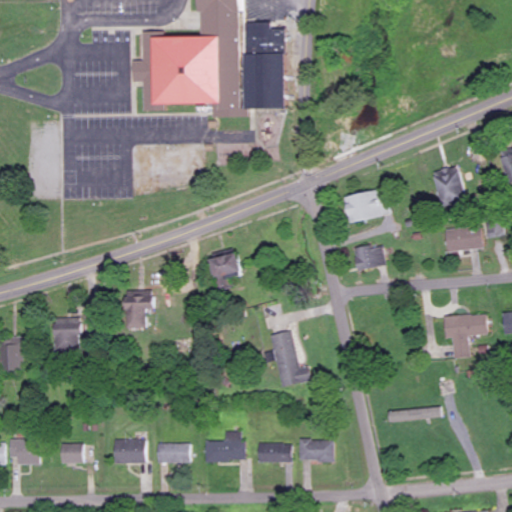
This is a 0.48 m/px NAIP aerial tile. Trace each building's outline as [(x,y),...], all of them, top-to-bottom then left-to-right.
[(147,31),(168,31),(168,39),(206,39),(206,14),(203,14),(202,0),(244,0),(246,118),(218,118),(218,105),(169,106),(169,114),(148,114),(148,84),(138,84),(138,62),(148,62),(147,31)] [(291,56),(251,57),(250,25),(276,24),(276,31),(291,31),(291,56)] [(251,110),(251,57),(291,56),(292,110),(251,110)] [(511,148),(500,151),(508,189),(511,187),(511,148)] [(434,172),(441,205),(466,200),(459,167),(434,172)] [(351,224),(391,214),(383,187),(344,198),(351,224)] [(488,227),(489,238),(505,237),(505,226),(488,227)] [(448,252),(485,250),(484,228),(447,229),(448,252)] [(355,251),(360,272),(388,266),(382,244),(355,251)] [(209,256),(214,281),(242,276),(238,251),(209,256)] [(155,291),(126,292),(127,329),(149,328),(149,310),(156,310),(155,291)] [(456,359),(473,358),(471,337),(491,335),(489,314),(445,317),(447,339),(455,338),(456,359)] [(82,318),(54,319),(55,350),(82,350),(82,318)] [(303,369),(295,331),(274,336),(285,387),(314,381),(311,367),(303,369)] [(3,371),(25,370),(23,337),(2,338),(3,371)] [(392,422),(446,419),(445,409),(391,411),(392,422)] [(208,442),(208,462),(247,462),(246,432),(228,432),(228,442),(208,442)] [(337,462),(336,440),(302,441),(302,462),(337,462)] [(19,459),(19,465),(42,466),(43,442),(12,441),(12,459),(19,459)] [(150,441),(116,441),(116,464),(150,464),(150,441)] [(0,452),(0,466),(9,466),(9,444),(0,444),(0,452)] [(63,464),(87,464),(87,444),(62,445),(63,464)] [(160,444),(159,463),(194,464),(195,445),(160,444)] [(260,445),(261,463),(295,462),(294,444),(260,445)]
